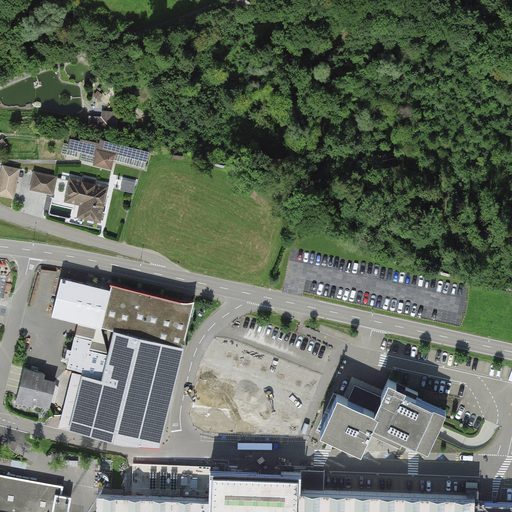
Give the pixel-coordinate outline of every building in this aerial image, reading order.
[(120,161),(149,168),(153,152),(105,141),(103,145),(88,142),(84,158),(100,162),(99,166),(118,170),(120,161)] [(21,170),(2,167),(0,178),(0,198),(15,201),(21,170)] [(60,179),(37,174),(33,189),(56,194),(60,179)] [(117,190),(74,179),(69,202),(83,205),(80,220),(108,227),(117,190)] [(111,291),(62,279),(52,318),(79,324),(73,352),(65,350),(64,358),(71,359),(69,369),(82,372),(69,429),(127,447),(161,450),(195,303),(187,304),(176,301),(113,286),(111,291)] [(47,375),(26,370),(18,402),(50,410),(57,382),(46,379),(47,375)] [(338,394),(320,432),(332,438),(361,451),(374,422),(428,447),(445,410),(417,397),(419,393),(389,380),(375,411),(359,404),(338,394)] [(211,467),(133,464),(132,496),(211,500),(211,472),(211,467)] [(511,511),(511,502),(475,502),(475,496),(313,489),(301,489),(301,472),(211,472),(211,500),(132,496),(98,494),(97,511),(69,511),(72,497),(63,496),(63,491),(64,486),(0,474),(0,511),(511,511)]
